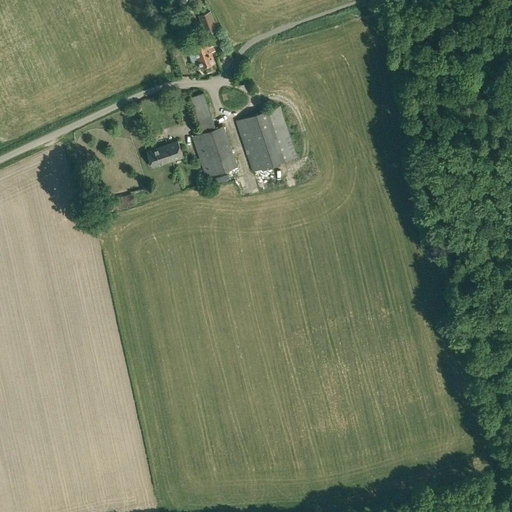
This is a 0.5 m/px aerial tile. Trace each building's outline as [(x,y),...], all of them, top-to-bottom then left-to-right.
[(217,29),(210,11),(198,16),(205,33),(217,29)] [(207,41),(192,47),(198,60),(201,68),(215,63),(211,52),(209,47),(207,41)] [(191,97),(203,132),(216,127),(204,92),(191,97)] [(235,120),(253,172),(297,157),(280,105),(235,120)] [(216,127),(203,132),(192,135),(206,177),(238,166),(224,124),(216,127)] [(152,167),(184,157),(178,140),(146,151),(152,167)] [(136,204),(134,193),(117,197),(119,208),(136,204)]
